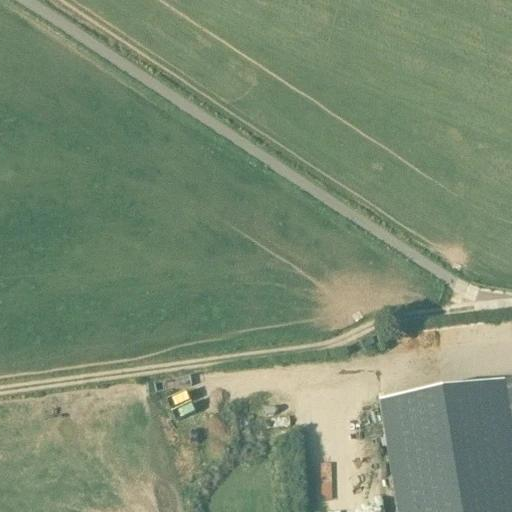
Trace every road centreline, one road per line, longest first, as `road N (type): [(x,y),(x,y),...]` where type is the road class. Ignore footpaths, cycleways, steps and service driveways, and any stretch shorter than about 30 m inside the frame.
road 1 (track): [(493,305),(20,0)]
road 2 (track): [(493,305),(377,322),(335,347),(0,392)]
